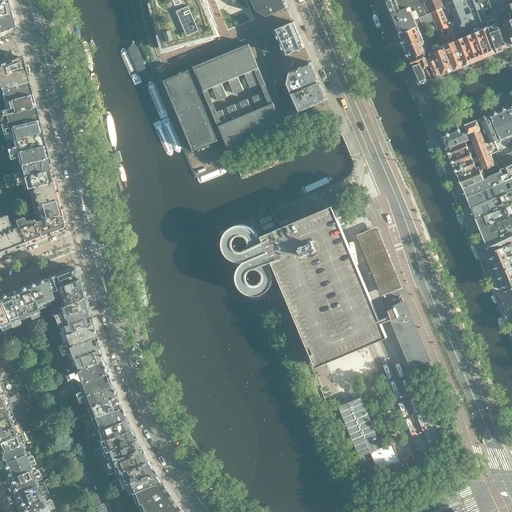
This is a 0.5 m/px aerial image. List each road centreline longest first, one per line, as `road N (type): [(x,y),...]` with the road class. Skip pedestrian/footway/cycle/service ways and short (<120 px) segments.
road 1 (unclassified): [(298,0),(381,188),(406,276),(490,485)]
road 2 (primary): [(209,511),(124,370),(89,240)]
road 3 (primary): [(89,240),(38,36)]
road 4 (residential): [(378,0),(417,92),(511,53)]
